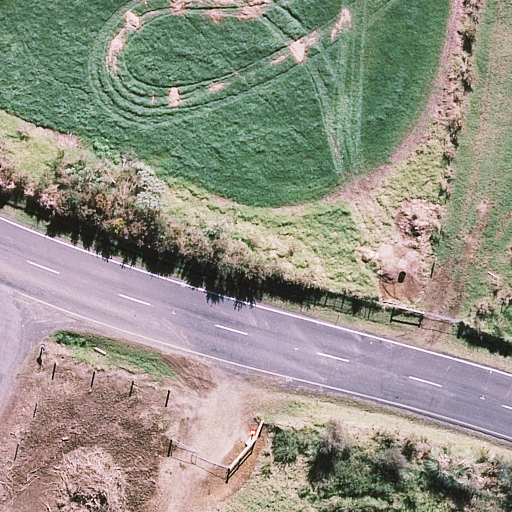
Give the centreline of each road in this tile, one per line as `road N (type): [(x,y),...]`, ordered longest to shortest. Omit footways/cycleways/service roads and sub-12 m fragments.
road 1 (unclassified): [(0,254),(511,411)]
road 2 (track): [(176,511),(214,425),(294,347)]
